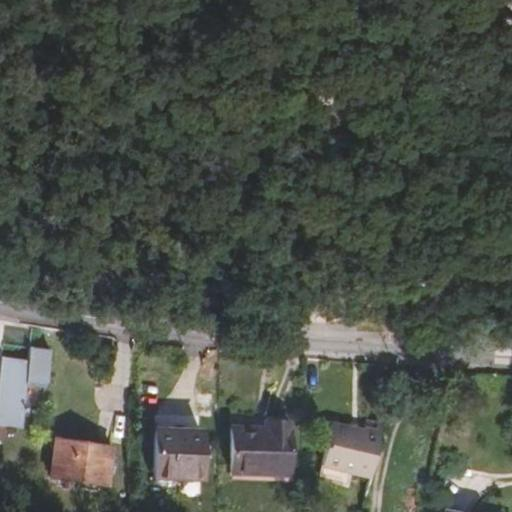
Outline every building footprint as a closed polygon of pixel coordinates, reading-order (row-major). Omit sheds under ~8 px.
[(0,428),(9,430),(19,366),(0,362),(0,428)] [(374,431),(377,419),(361,415),(358,427),(374,431)] [(362,485),(374,431),(358,427),(328,420),(315,473),(362,485)] [(256,430),(222,429),(221,475),(279,476),(280,424),(256,424),(256,430)] [(191,431),(147,430),(145,478),(190,479),(191,431)] [(103,447),(46,437),(39,473),(96,484),(103,447)]
